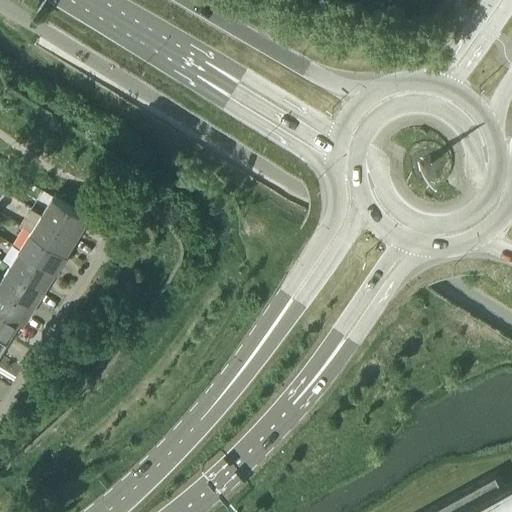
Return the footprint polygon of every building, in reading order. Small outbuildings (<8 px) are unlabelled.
[(13,170),(7,166),(0,176),(0,186),(2,188),(13,170)] [(42,212),(77,234),(88,216),(52,194),(42,212)] [(77,234),(42,212),(31,230),(66,251),(77,234)] [(55,269),(66,251),(31,230),(20,247),(55,269)] [(9,265),(45,286),(55,269),(20,247),(9,265)] [(0,282),(34,304),(45,286),(9,265),(0,279),(0,282)] [(0,306),(23,321),(34,304),(0,282),(0,306)] [(23,321),(0,306),(0,330),(8,336),(18,319),(23,322),(23,321)] [(0,348),(8,336),(0,330),(0,348)] [(511,511),(511,479),(502,485),(495,472),(423,511),(511,511)]
